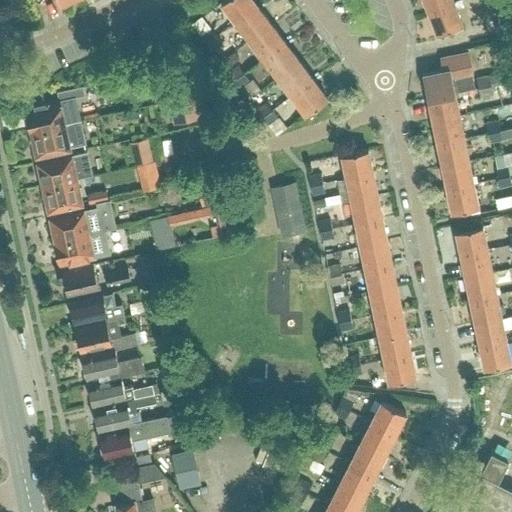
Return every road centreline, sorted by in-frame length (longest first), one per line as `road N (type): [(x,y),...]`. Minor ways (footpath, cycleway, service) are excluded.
road 1 (residential): [(405,511),(454,397),(388,83)]
road 2 (secondary): [(30,511),(0,370)]
road 3 (residential): [(0,35),(37,43),(131,0)]
